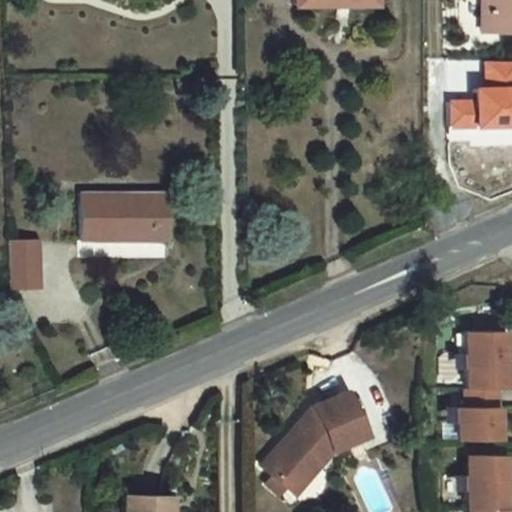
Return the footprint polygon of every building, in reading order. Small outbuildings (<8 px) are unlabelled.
[(299,0),(300,10),(345,8),(345,0),(299,0)] [(511,0),(496,0),(497,33),(511,32),(511,0)] [(511,62),(485,63),(486,89),(479,89),(480,100),(451,101),(452,125),(480,125),(481,129),(511,128),(511,62)] [(93,267),(107,267),(107,253),(130,253),(130,266),(178,265),(179,217),(93,217),(93,267)] [(107,267),(130,266),(130,253),(107,253),(107,267)] [(53,271),(24,271),(25,316),(55,315),(53,271)] [(511,353),(477,353),(477,375),(472,375),(472,390),(477,390),(477,410),(507,410),(511,410),(511,353)] [(507,437),(507,410),(477,410),(477,429),(463,428),(463,443),(468,443),(467,461),(507,461),(507,437)] [(321,425),(268,488),(278,496),(293,509),(319,478),(326,485),(339,470),(372,457),(353,412),(321,425)] [(476,511),(511,511),(511,477),(481,477),(481,496),(476,496),(471,496),(471,511),(476,511)] [(319,478),(293,509),(296,511),(303,511),(326,485),(319,478)] [(290,511),(293,509),(278,496),(271,504),(280,511),(290,511)]
